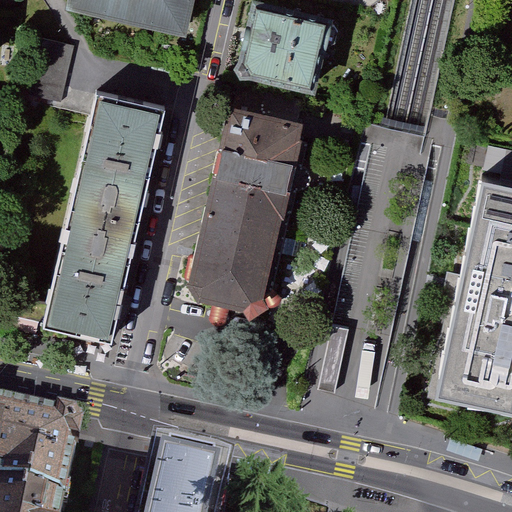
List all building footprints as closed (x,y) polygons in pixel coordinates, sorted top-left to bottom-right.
[(190,0),(73,0),(72,5),(183,31),(190,0)] [(330,23),(259,6),(246,62),(254,73),(314,87),(330,23)] [(76,47),(45,40),(32,96),(63,103),(76,47)] [(75,207),(137,219),(163,106),(101,92),(75,207)] [(234,105),(194,281),(202,293),(249,303),(261,297),(303,121),(234,105)] [(511,175),(488,170),(440,390),(511,407),(511,175)] [(110,332),(137,219),(75,207),(48,318),(110,332)] [(334,327),(320,391),(337,395),(351,331),(334,327)] [(74,438),(0,421),(0,491),(4,492),(2,503),(40,511),(66,511),(81,447),(74,438)] [(483,449),(451,438),(447,451),(478,461),(483,449)] [(224,511),(232,479),(157,463),(146,511),(224,511)] [(40,511),(2,503),(0,511),(40,511)]
